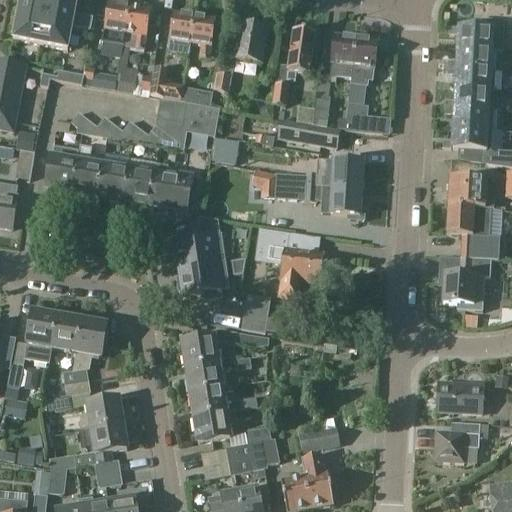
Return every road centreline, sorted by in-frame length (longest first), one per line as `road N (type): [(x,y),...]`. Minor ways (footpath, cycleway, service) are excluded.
road 1 (residential): [(171,511),(142,321),(103,291),(0,277)]
road 2 (residential): [(401,350),(418,7)]
road 3 (residential): [(391,511),(401,350)]
